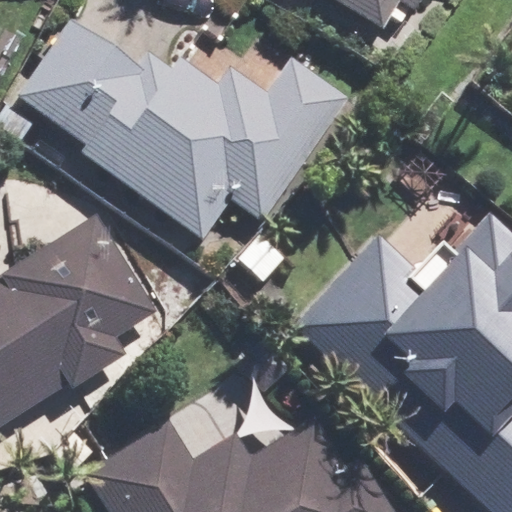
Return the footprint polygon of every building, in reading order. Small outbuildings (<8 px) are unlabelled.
[(284,0),(288,2),(289,0),(329,0),(394,41),(420,0),(284,0)] [(163,49),(147,70),(77,13),(16,89),(204,242),(230,209),(248,224),(348,100),(256,25),(207,85),(163,49)] [(0,271),(0,413),(157,310),(92,211),(0,271)] [(373,230),(286,323),(489,511),(511,511),(511,250),(481,222),(427,280),(373,230)] [(395,511),(364,456),(334,472),(308,425),(250,457),(236,432),(186,460),(169,429),(94,471),(117,511),(395,511)]
